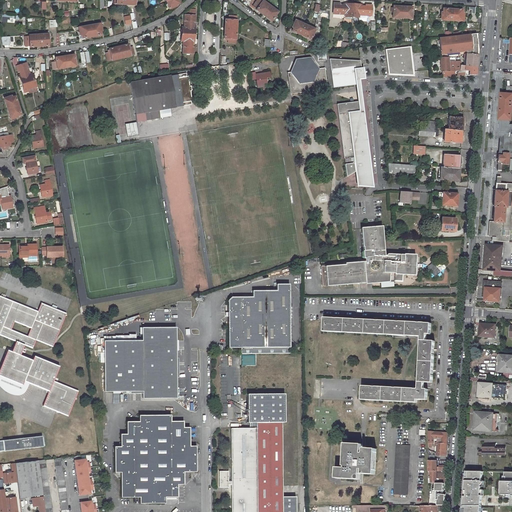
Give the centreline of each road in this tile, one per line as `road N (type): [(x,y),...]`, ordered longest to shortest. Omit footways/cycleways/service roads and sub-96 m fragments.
road 1 (residential): [(484,87),(372,84),(379,183),(476,191)]
road 2 (residential): [(0,53),(107,40),(157,23),(190,0)]
road 3 (tertiary): [(467,311),(452,511)]
road 4 (residential): [(205,511),(203,322)]
road 5 (unknown): [(128,134),(206,109),(206,56)]
road 6 (residential): [(202,0),(199,55),(215,57),(219,0)]
road 7 (tertiary): [(476,191),(467,311)]
